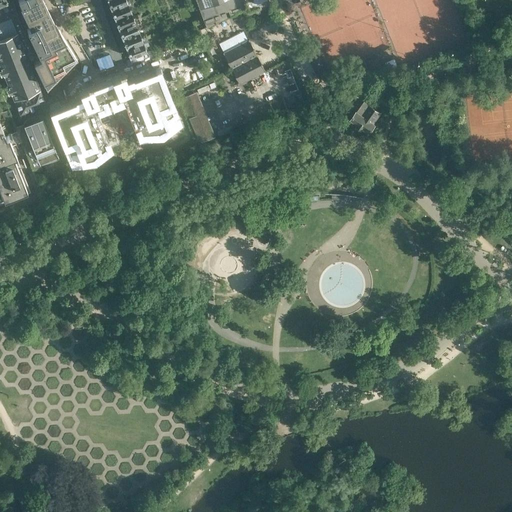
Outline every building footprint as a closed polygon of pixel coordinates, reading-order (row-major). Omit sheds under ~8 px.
[(6,0),(0,0),(0,22),(13,18),(12,16),(6,0)] [(15,8),(12,0),(6,0),(12,16),(18,15),(15,8)] [(57,29),(43,0),(18,0),(21,5),(19,5),(30,27),(27,29),(40,58),(33,61),(43,82),(55,76),(53,72),(64,67),(62,63),(75,56),(61,34),(56,36),(53,30),(57,29)] [(103,8),(100,0),(98,0),(91,3),(94,11),(103,8)] [(131,11),(129,6),(131,5),(130,3),(132,2),(131,0),(128,0),(111,7),(115,17),(131,11)] [(240,0),(239,0),(195,0),(206,27),(242,9),(243,8),(240,0)] [(269,5),(266,0),(239,0),(240,0),(243,8),(242,9),(243,10),(244,10),(245,10),(245,11),(246,12),(247,12),(248,13),(249,13),(250,12),(251,12),(252,11),(252,10),(253,10),(253,9),(253,8),(253,7),(257,5),(258,6),(259,7),(260,8),(261,8),(262,8),(263,8),(269,5)] [(105,16),(103,8),(94,11),(97,19),(105,16)] [(139,19),(137,15),(135,16),(134,14),(132,15),(131,11),(115,17),(118,27),(139,19)] [(24,30),(18,15),(12,16),(13,18),(18,32),(24,30)] [(109,23),(105,16),(97,19),(100,27),(109,23)] [(46,104),(26,54),(18,32),(13,18),(0,22),(0,64),(20,114),(46,104)] [(139,31),(137,26),(139,26),(138,24),(141,23),(139,19),(118,27),(122,37),(139,31)] [(112,31),(109,23),(100,27),(103,35),(112,31)] [(32,52),(24,30),(18,32),(26,54),(32,52)] [(115,39),(112,31),(103,35),(106,42),(115,39)] [(147,39),(145,34),(142,35),(142,33),(140,34),(139,31),(122,37),(126,47),(147,39)] [(257,55),(251,43),(249,40),(248,40),(243,31),(219,43),(224,53),(223,53),(231,69),(257,55)] [(118,47),(115,39),(106,42),(109,50),(118,47)] [(146,50),(144,45),(146,45),(145,43),(148,42),(147,39),(126,47),(130,56),(146,50)] [(121,55),(118,47),(109,50),(112,58),(121,55)] [(154,56),(151,51),(150,48),(146,50),(130,56),(133,64),(154,56)] [(124,63),(122,59),(121,55),(112,58),(115,66),(124,63)] [(265,71),(257,55),(231,69),(239,84),(265,71)] [(383,70),(378,57),(369,60),(374,74),(383,70)] [(54,97),(79,72),(75,68),(50,93),(54,97)] [(108,150),(92,109),(104,104),(126,96),(142,137),(144,136),(146,136),(148,136),(149,135),(154,136),(156,136),(158,135),(159,135),(161,134),(163,134),(164,133),(166,132),(167,131),(168,130),(170,128),(171,127),(172,126),(174,125),(176,124),(177,123),(157,72),(134,81),(133,80),(125,84),(124,83),(123,84),(121,77),(116,79),(88,90),(83,92),(86,98),(85,99),(76,103),(77,104),(54,113),(74,164),(75,163),(76,163),(78,162),(79,162),(81,162),(85,163),(87,163),(89,162),(91,162),(93,161),(95,160),(97,159),(98,158),(100,157),(101,155),(102,154),(104,153),(106,151),(107,151),(108,150)] [(193,92),(180,98),(199,143),(212,138),(193,92)] [(357,111),(351,119),(358,124),(357,125),(362,128),(369,132),(375,124),(374,123),(381,113),(374,108),(376,105),(379,101),(375,97),(369,105),(364,101),(361,105),(357,111)] [(67,157),(46,105),(26,113),(28,118),(15,123),(17,126),(16,126),(35,176),(43,172),(40,165),(54,161),(54,162),(59,160),(61,166),(66,164),(63,158),(67,157)] [(0,203),(2,199),(6,197),(11,199),(13,194),(17,193),(22,195),(24,190),(27,189),(26,187),(28,182),(23,179),(13,156),(16,155),(12,145),(21,142),(17,131),(5,136),(0,137),(0,203)] [(197,309),(194,300),(189,302),(192,311),(197,309)]
